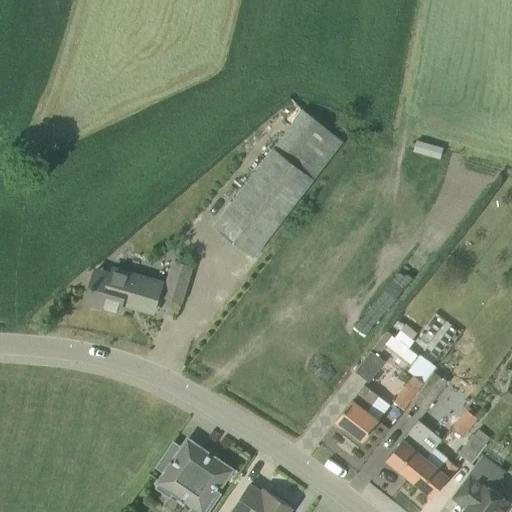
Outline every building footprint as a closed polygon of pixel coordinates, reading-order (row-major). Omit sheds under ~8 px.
[(254,255),(342,140),(349,131),(336,121),(329,130),(302,110),(214,224),(254,255)] [(174,261),(163,295),(181,301),(191,266),(174,261)] [(153,311),(159,292),(162,283),(113,268),(109,282),(94,278),(86,302),(119,311),(121,302),(153,311)] [(378,355),(386,345),(410,364),(418,355),(408,347),(414,340),(401,330),(395,337),(387,330),(355,371),(369,382),(385,361),(378,355)] [(408,370),(424,382),(436,366),(420,354),(408,370)] [(425,383),(412,400),(426,411),(448,382),(435,371),(434,370),(424,383),(425,383)] [(411,399),(412,400),(425,383),(424,383),(413,375),(394,401),(398,404),(404,408),(411,399)] [(363,440),(375,424),(378,420),(367,411),(375,401),(379,396),(365,384),(360,390),(352,400),(352,399),(337,419),(363,440)] [(465,408),(451,427),(464,437),(478,418),(465,408)] [(399,443),(387,458),(410,477),(425,458),(441,438),(419,420),(403,439),(399,443)] [(473,433),(458,453),(472,463),(487,444),(473,433)] [(208,511),(210,509),(222,493),(217,489),(231,469),(188,440),(158,483),(156,487),(170,497),(173,493),(181,499),(183,496),(187,498),(185,501),(192,507),(188,511),(208,511)] [(439,469),(425,458),(410,477),(433,496),(449,477),(457,466),(448,459),(439,469)] [(503,511),(511,502),(470,471),(463,480),(451,496),(468,508),(465,511),(462,511),(503,511)] [(288,511),(292,507),(264,488),(262,492),(250,484),(232,510),(234,511),(288,511)]
